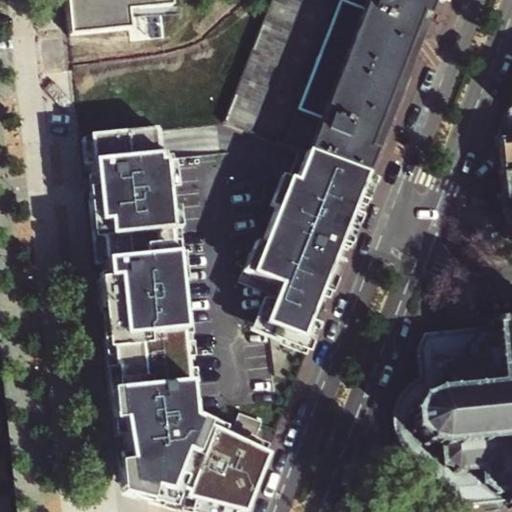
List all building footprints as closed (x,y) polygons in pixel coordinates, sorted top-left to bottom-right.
[(67,0),(71,37),(129,32),(126,12),(170,7),(169,0),(67,0)] [(301,0),(271,0),(223,123),(249,134),(301,0)] [(338,0),(283,145),(305,154),(358,173),(364,176),(371,155),(365,153),(418,16),(425,18),(431,0),(338,0)] [(511,112),(508,111),(496,143),(511,140),(511,112)] [(159,130),(86,137),(112,394),(127,488),(244,511),(267,452),(189,423),(159,130)] [(511,140),(496,143),(506,237),(511,236),(511,140)] [(358,173),(305,154),(300,166),(295,180),(287,177),(249,278),(278,289),(263,328),(301,342),(359,188),(364,176),(358,173)] [(427,472),(429,495),(443,508),(503,502),(510,505),(511,504),(511,322),(422,335),(416,351),(418,378),(401,395),(391,410),(391,428),(397,445),(411,460),(420,459),(427,472)]
